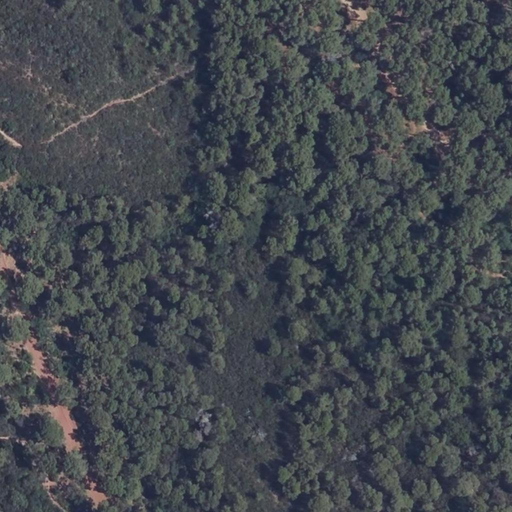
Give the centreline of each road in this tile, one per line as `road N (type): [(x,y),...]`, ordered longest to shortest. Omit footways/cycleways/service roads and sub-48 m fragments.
road 1 (track): [(106,511),(61,420),(0,248)]
road 2 (track): [(341,0),(469,169),(511,206)]
